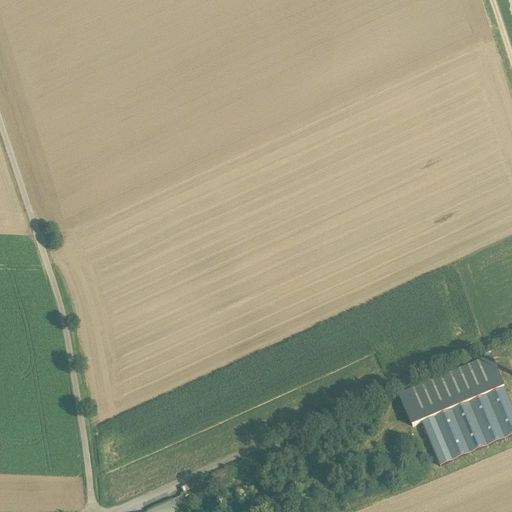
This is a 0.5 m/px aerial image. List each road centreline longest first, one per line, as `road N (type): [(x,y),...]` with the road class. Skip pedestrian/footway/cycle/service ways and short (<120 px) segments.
road 1 (unclassified): [(511,334),(117,511)]
road 2 (track): [(92,511),(62,309),(0,122)]
